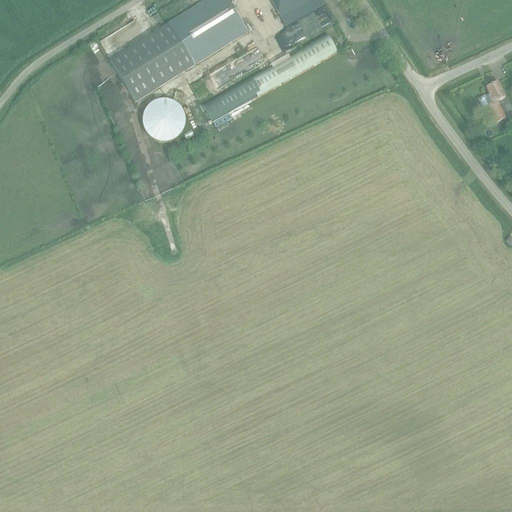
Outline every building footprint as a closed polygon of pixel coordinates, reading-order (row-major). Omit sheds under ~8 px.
[(228,0),(227,0),(208,0),(169,25),(109,63),(135,103),(195,67),(248,34),(228,0)] [(270,0),(272,3),(280,18),(286,27),(317,10),(326,5),(322,0),(270,0)] [(147,22),(153,32),(162,27),(156,18),(147,22)] [(272,68),(240,87),(204,108),(213,124),(256,99),(256,100),(336,53),(326,37),(289,58),(288,56),(270,66),(272,68)] [(236,67),(222,74),(220,70),(208,76),(210,80),(218,76),(223,87),(229,84),(228,81),(241,75),(236,67)] [(196,104),(224,93),(218,81),(191,92),(196,104)] [(498,84),(486,89),(489,96),(488,97),(491,104),(487,106),(496,124),(506,119),(498,102),(505,99),(502,93),(498,84)] [(185,124),(185,121),(185,117),(184,115),(182,112),(180,109),(177,106),(174,104),(170,102),(167,101),(164,101),(160,101),(154,104),(151,105),(148,107),(146,110),(145,113),(143,117),(142,120),(142,124),(143,127),(144,130),(145,133),(147,136),(150,139),(153,141),(157,143),(161,144),(164,144),(168,144),(171,143),(175,141),(178,139),(181,136),(182,134),(184,131),(185,127),(185,124)] [(184,136),(186,141),(194,137),(191,132),(184,136)]
